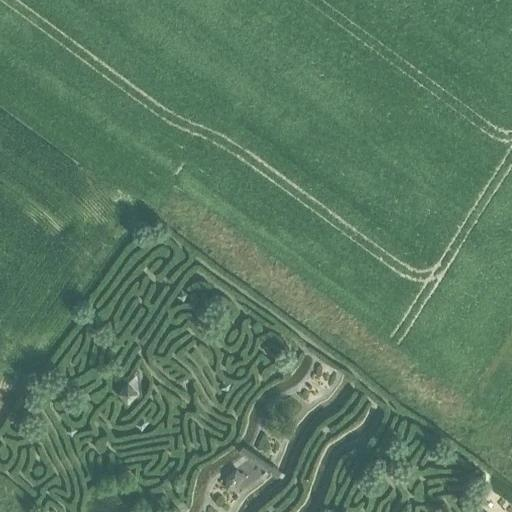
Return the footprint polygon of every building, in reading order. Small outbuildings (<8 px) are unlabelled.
[(182,287),(177,293),(184,298),(189,292),(182,287)] [(129,376),(119,386),(130,396),(140,386),(129,376)] [(224,377),(221,386),(229,388),(231,380),(224,377)] [(144,413),(136,422),(142,427),(150,418),(144,413)] [(227,474),(226,488),(237,488),(244,474),(237,465),(227,474)] [(328,500),(325,507),(334,511),(350,511),(353,507),(347,503),(344,509),(328,500)]
